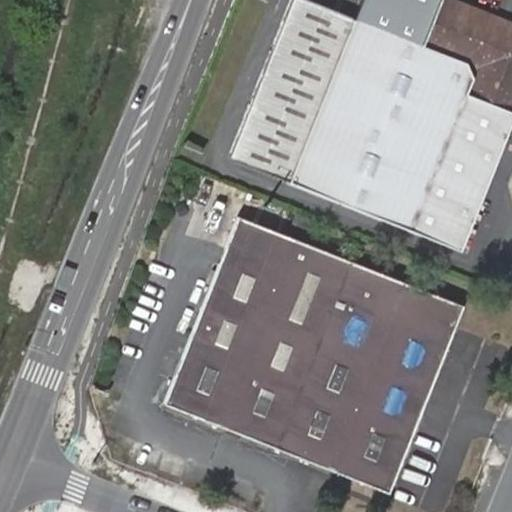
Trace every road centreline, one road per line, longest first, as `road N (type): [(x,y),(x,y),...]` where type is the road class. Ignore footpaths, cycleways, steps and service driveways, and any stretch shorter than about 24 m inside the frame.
road 1 (secondary): [(0,480),(190,0)]
road 2 (unknown): [(511,272),(226,167),(219,135),(275,0)]
